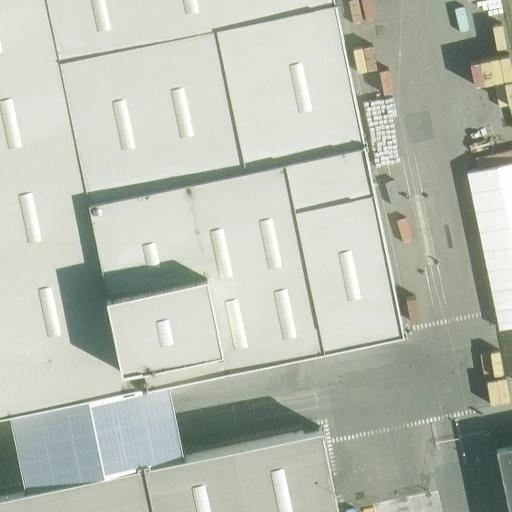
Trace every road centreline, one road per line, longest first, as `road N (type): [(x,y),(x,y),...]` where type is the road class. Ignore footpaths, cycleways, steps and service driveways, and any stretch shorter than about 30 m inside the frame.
road 1 (unknown): [(390,0),(460,370)]
road 2 (unknown): [(363,389),(0,461)]
road 3 (unknown): [(483,511),(460,370)]
road 4 (unknown): [(387,511),(363,389)]
